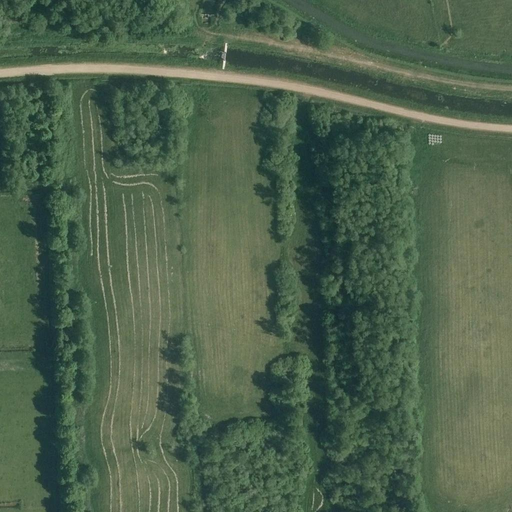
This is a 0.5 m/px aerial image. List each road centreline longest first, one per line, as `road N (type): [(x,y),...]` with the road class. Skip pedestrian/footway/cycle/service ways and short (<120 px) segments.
road 1 (track): [(0,73),(178,71),(511,128)]
road 2 (track): [(233,38),(511,89)]
